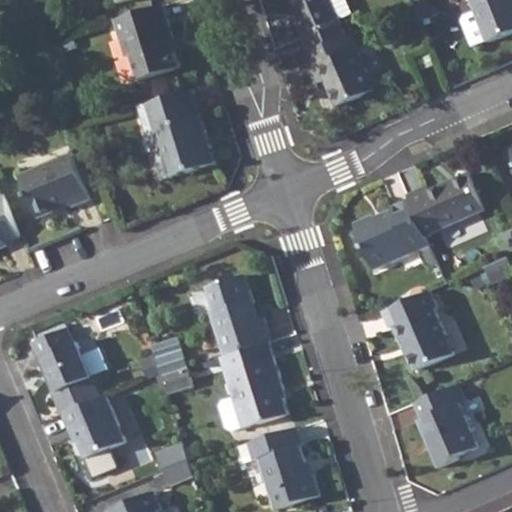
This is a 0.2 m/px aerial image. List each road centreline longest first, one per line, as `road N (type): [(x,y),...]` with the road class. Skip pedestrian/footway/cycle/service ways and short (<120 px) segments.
road 1 (residential): [(382,511),(291,186)]
road 2 (residential): [(291,186),(0,314)]
road 3 (residential): [(511,90),(291,186)]
road 4 (residential): [(215,0),(242,86),(277,145)]
road 5 (residential): [(277,145),(274,77),(250,0)]
road 6 (residential): [(50,511),(0,387)]
